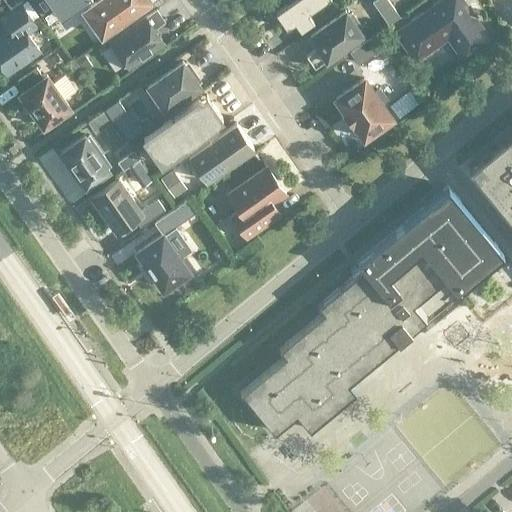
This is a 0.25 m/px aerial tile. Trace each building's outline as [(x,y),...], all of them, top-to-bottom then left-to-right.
[(49,0),(61,15),(82,0),(49,0)] [(97,0),(85,9),(102,34),(150,0),(97,0)] [(292,0),(276,11),(287,27),(295,21),(301,30),(314,20),(308,12),(325,0),(292,0)] [(374,0),(373,1),(389,23),(400,15),(389,0),(374,0)] [(491,40),(462,0),(442,0),(397,32),(416,58),(448,35),(465,59),(491,40)] [(10,30),(0,36),(0,62),(7,73),(40,50),(27,31),(36,24),(22,4),(1,18),(10,30)] [(157,9),(147,15),(111,41),(128,66),(163,41),(154,28),(165,21),(157,9)] [(318,46),(316,48),(306,55),(315,67),(362,34),(360,30),(363,28),(355,16),(352,19),(345,10),(310,35),(318,46)] [(382,46),(374,35),(351,51),(359,63),(382,46)] [(85,53),(75,60),(83,70),(92,63),(85,53)] [(190,70),(183,60),(148,85),(166,110),(201,85),(197,81),(199,79),(192,68),(190,70)] [(17,80),(23,88),(24,90),(21,92),(44,125),(70,107),(47,74),(44,76),(37,66),(17,80)] [(338,99),(363,135),(364,137),(366,136),(366,135),(392,117),(382,103),(388,99),(380,87),(374,92),(364,78),(338,96),(336,97),(337,99),(338,99)] [(420,100),(410,88),(390,103),(400,116),(420,100)] [(205,106),(199,97),(144,136),(162,162),(217,123),(216,121),(223,116),(212,101),(205,106)] [(126,109),(119,99),(106,109),(112,118),(126,109)] [(130,108),(114,119),(128,139),(145,128),(130,108)] [(253,146),(236,122),(219,134),(219,133),(217,134),(218,135),(211,139),(209,140),(189,155),(206,180),(253,146)] [(62,152),(62,151),(85,184),(86,186),(87,185),(87,184),(108,170),(109,169),(108,168),(107,167),(111,164),(103,153),(100,156),(94,147),(97,145),(89,134),(86,137),(85,135),(86,135),(85,134),(83,135),(63,150),(62,149),(61,150),(62,152)] [(138,134),(129,141),(134,150),(136,152),(143,147),(143,142),(138,134)] [(511,135),(471,170),(480,181),(511,219),(511,135)] [(136,152),(134,150),(118,161),(124,169),(140,158),(136,152)] [(286,193),(267,166),(228,193),(239,209),(231,214),(248,237),(276,217),(270,208),(272,206),(272,202),(273,203),(286,193)] [(185,187),(172,169),(161,177),(174,195),(185,187)] [(134,216),(135,218),(141,226),(165,209),(158,198),(141,209),(119,178),(93,196),(116,228),(134,216)] [(494,241),(448,185),(386,236),(430,289),(446,276),(458,290),(504,252),(499,246),(498,246),(494,241)] [(179,256),(163,233),(138,250),(147,264),(143,266),(144,268),(151,277),(155,274),(164,287),(175,279),(184,291),(201,279),(183,253),(179,256)] [(430,289),(386,236),(356,261),(358,262),(359,261),(363,267),(318,304),(319,306),(320,305),(324,310),(279,347),(280,349),(281,349),(286,354),(240,391),(242,393),(243,392),(267,422),(268,421),(275,430),(297,412),(310,428),(356,390),(349,382),(399,342),(412,332),(411,331),(426,318),(413,302),(430,289)]
